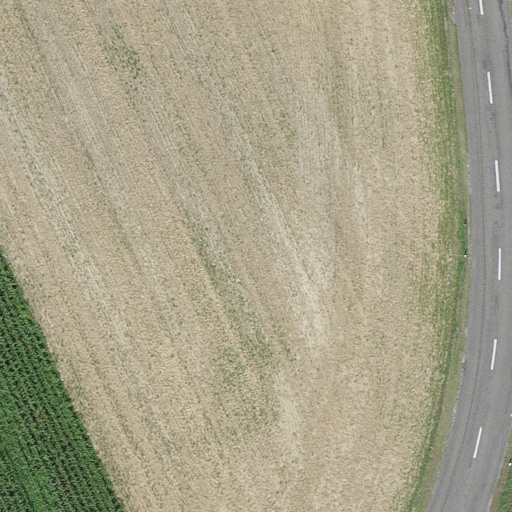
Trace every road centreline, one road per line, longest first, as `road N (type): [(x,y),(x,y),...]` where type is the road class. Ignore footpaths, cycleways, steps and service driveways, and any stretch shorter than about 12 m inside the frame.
road 1 (tertiary): [(511,247),(459,511)]
road 2 (tertiary): [(482,0),(511,225)]
